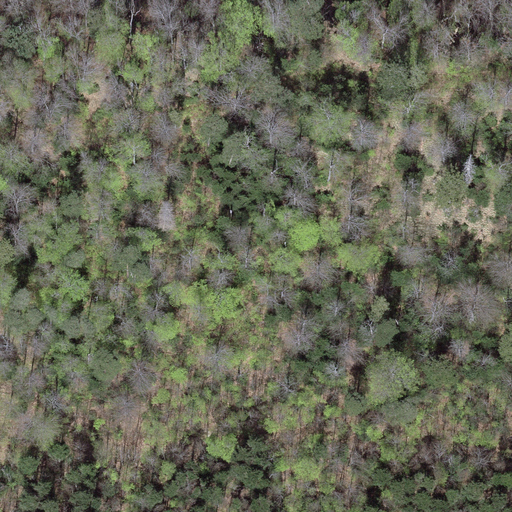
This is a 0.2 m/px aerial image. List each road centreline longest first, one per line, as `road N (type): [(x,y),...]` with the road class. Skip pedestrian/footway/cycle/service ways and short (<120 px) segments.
road 1 (track): [(0,152),(328,74),(454,80),(511,73)]
road 2 (track): [(0,447),(511,447)]
